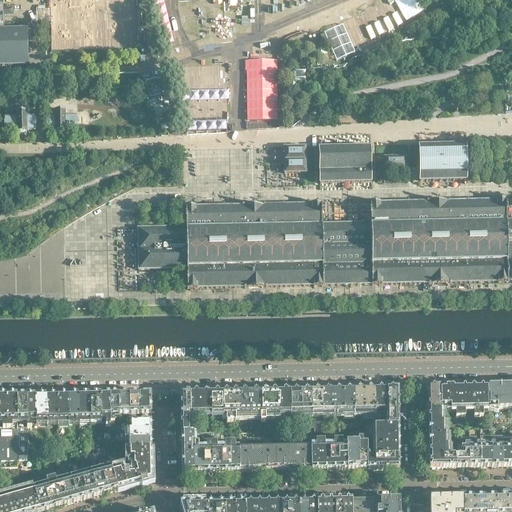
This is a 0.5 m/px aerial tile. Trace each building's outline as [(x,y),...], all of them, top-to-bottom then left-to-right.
[(13,9),(3,9),(0,9),(0,31),(10,32),(10,24),(3,25),(3,17),(13,17),(13,9)] [(23,31),(10,32),(0,31),(0,68),(20,68),(20,71),(26,71),(26,67),(27,67),(27,31),(23,31)] [(77,129),(76,120),(76,116),(65,116),(64,111),(54,111),(54,117),(46,117),(46,121),(46,130),(55,130),(55,132),(58,134),(62,134),(64,132),(65,132),(65,130),(77,129)] [(35,130),(35,121),(34,121),(34,117),(26,117),(26,112),(16,112),(16,117),(4,118),(5,122),(4,122),(5,131),(16,131),(16,133),(17,133),(19,135),(24,135),(26,133),(26,130),(35,130)] [(466,182),(466,145),(419,146),(420,183),(466,182)] [(305,161),(305,152),(305,148),(283,148),(283,161),(305,161)] [(371,183),(370,148),(318,149),(319,185),(371,183)] [(406,172),(406,163),(405,158),(384,159),(384,172),(406,172)] [(306,174),(305,161),(283,161),(284,174),(306,174)] [(507,263),(507,242),(506,221),(506,201),(496,201),(496,225),(486,225),(476,225),(467,226),(456,226),(456,202),(448,202),(435,202),(436,226),(419,261),(419,285),(428,285),(449,285),(450,285),(450,284),(497,283),(497,284),(508,283),(507,263)] [(476,225),(475,201),(466,202),(467,226),(476,225)] [(486,225),(485,201),(475,201),(476,225),(486,225)] [(496,225),(496,201),(495,201),(485,201),(486,225),(496,225)] [(436,226),(435,202),(426,202),(418,203),(418,227),(436,226)] [(467,226),(466,202),(456,202),(456,226),(467,226)] [(380,227),(379,203),(369,203),(370,224),(370,228),(380,227)] [(400,227),(399,203),(379,203),(380,227),(400,227)] [(418,227),(418,203),(399,203),(400,227),(418,227)] [(322,225),(321,204),(311,205),(311,229),(322,229),(322,225)] [(293,229),(292,205),(273,206),(274,230),(293,229)] [(311,229),(311,205),(292,205),(293,229),(311,229)] [(274,230),(273,206),(264,206),(261,206),(242,206),(234,207),(234,230),(274,230)] [(195,231),(195,207),(185,207),(186,228),(186,231),(195,231)] [(215,231),(214,207),(195,207),(195,231),(215,231)] [(234,230),(234,207),(214,207),(215,231),(234,230)] [(371,266),(371,262),(370,228),(370,224),(322,225),(322,229),(323,263),(323,267),(337,267),(357,266),(371,266)] [(400,227),(380,227),(370,228),(371,262),(381,262),(400,261),(419,261),(436,226),(418,227),(400,227)] [(170,249),(170,228),(137,228),(138,250),(170,249)] [(186,249),(186,231),(186,228),(170,228),(170,249),(186,249)] [(215,231),(195,231),(186,231),(186,249),(186,266),(196,266),(226,265),(246,265),(257,265),(285,264),(313,263),(323,263),(322,229),(311,229),(293,229),(274,230),(234,230),(215,231)] [(171,270),(170,249),(138,250),(138,271),(171,270)] [(187,270),(186,266),(186,249),(170,249),(171,270),(187,270)] [(400,285),(400,261),(381,262),(381,286),(400,285)] [(419,285),(419,261),(400,261),(400,285),(419,285)] [(381,286),(381,262),(371,262),(371,266),(371,286),(381,286)] [(313,287),(313,263),(285,264),(286,288),(313,287)] [(323,287),(323,267),(323,263),(313,263),(313,287),(323,287)] [(286,288),(285,264),(257,265),(258,289),(266,288),(286,288)] [(226,289),(226,265),(196,266),(197,290),(226,289)] [(246,289),(246,265),(226,265),(226,289),(244,289),(246,289)] [(258,289),(257,265),(246,265),(246,289),(258,289)] [(197,290),(196,266),(186,266),(187,270),(187,290),(197,290)] [(358,286),(357,266),(337,267),(338,287),(358,286)] [(371,286),(371,266),(357,266),(358,286),(371,286)] [(338,287),(337,267),(323,267),(323,287),(338,287)] [(131,282),(131,272),(119,272),(119,282),(131,282)] [(511,410),(511,388),(488,389),(488,411),(511,410)] [(451,413),(450,389),(438,390),(439,414),(442,414),(442,410),(445,410),(445,413),(451,413)] [(460,419),(459,389),(450,389),(451,413),(451,414),(455,413),(456,419),(460,419)] [(469,413),(468,389),(459,389),(460,419),(465,419),(465,413),(469,413)] [(478,419),(477,389),(468,389),(469,413),(473,413),(474,419),(478,419)] [(488,411),(488,389),(486,389),(477,389),(478,419),(483,419),(482,413),(487,413),(487,412),(488,412),(488,411)] [(439,414),(438,390),(430,390),(427,390),(427,392),(428,414),(439,414)] [(354,415),(353,391),(343,392),(343,416),(354,415)] [(364,415),(364,391),(353,391),(354,415),(364,415)] [(375,415),(374,391),(364,391),(364,415),(375,415)] [(386,428),(385,391),(374,391),(375,415),(375,428),(386,428)] [(398,428),(397,393),(397,391),(395,391),(394,391),(385,391),(386,428),(398,428)] [(301,417),(300,392),(289,393),(290,417),(301,417)] [(311,416),(311,392),(300,392),(301,417),(311,416)] [(322,416),(322,392),(311,392),(311,416),(322,416)] [(332,416),(332,392),(322,392),(322,416),(332,416)] [(343,416),(343,392),(332,392),(332,416),(343,416)] [(250,418),(249,393),(239,394),(239,418),(250,418)] [(260,417),(260,393),(249,393),(250,418),(260,417)] [(279,417),(279,393),(260,393),(260,417),(260,423),(265,423),(265,417),(279,417)] [(290,417),(289,393),(279,393),(279,417),(290,417)] [(200,417),(200,394),(189,395),(190,418),(200,417)] [(211,417),(210,394),(200,394),(200,417),(211,417)] [(221,418),(221,394),(210,394),(211,417),(211,418),(221,418)] [(230,424),(230,394),(221,394),(221,418),(226,418),(226,424),(230,424)] [(239,418),(239,394),(230,394),(230,424),(235,424),(235,418),(239,418)] [(140,416),(139,395),(129,396),(129,416),(140,416)] [(151,423),(150,397),(150,395),(139,395),(140,416),(142,416),(142,423),(151,423)] [(190,435),(190,418),(189,395),(180,395),(181,435),(190,435)] [(90,422),(89,396),(79,397),(79,423),(90,422)] [(101,420),(100,396),(89,396),(90,422),(101,422),(101,420)] [(110,428),(110,425),(109,396),(100,396),(101,420),(105,420),(105,428),(110,428)] [(119,419),(119,416),(118,396),(109,396),(110,425),(113,425),(113,419),(119,419)] [(129,416),(129,396),(118,396),(119,416),(129,416)] [(36,421),(35,397),(26,398),(27,430),(31,430),(31,422),(36,421)] [(47,423),(46,397),(35,397),(36,421),(36,423),(47,423)] [(58,423),(57,397),(46,397),(47,423),(58,423)] [(68,423),(68,397),(57,397),(58,423),(68,423)] [(79,423),(79,397),(68,397),(68,423),(79,423)] [(17,458),(16,398),(0,398),(0,478),(18,478),(17,458)] [(27,445),(27,430),(26,398),(16,398),(17,458),(28,458),(27,452),(27,445)] [(511,410),(488,411),(488,412),(489,426),(511,425),(511,410)] [(444,438),(444,426),(442,426),(442,414),(439,414),(428,414),(428,438),(444,438)] [(151,423),(142,423),(129,423),(129,433),(151,433),(151,423)] [(386,428),(375,428),(374,428),(374,439),(398,438),(398,428),(386,428)] [(151,442),(151,433),(129,433),(127,433),(127,442),(151,442)] [(193,455),(193,445),(193,435),(190,435),(181,435),(181,455),(193,455)] [(398,448),(398,438),(374,439),(374,449),(398,448)] [(446,438),(444,438),(428,438),(428,449),(447,449),(446,438)] [(367,459),(366,449),(366,440),(358,440),(358,445),(359,471),(367,471),(366,459),(367,459)] [(151,451),(151,442),(127,442),(127,451),(128,451),(151,451)] [(320,472),(320,443),(315,443),(315,449),(311,449),(311,450),(311,472),(320,472)] [(338,472),(337,443),(332,443),(333,449),(324,449),(323,443),(320,443),(320,472),(338,472)] [(347,472),(346,448),(345,448),(341,449),(341,443),(337,443),(338,472),(347,472)] [(212,474),(211,444),(207,444),(207,450),(202,450),(203,475),(212,474)] [(230,474),(229,444),(225,444),(225,450),(216,450),(216,444),(211,444),(212,474),(230,474)] [(239,474),(239,452),(238,451),(234,451),(234,444),(229,444),(230,474),(239,474)] [(203,475),(202,450),(198,451),(198,445),(193,445),(193,455),(194,475),(203,475)] [(359,471),(358,445),(345,445),(345,448),(346,448),(347,472),(359,471)] [(502,469),(501,448),(497,448),(497,451),(494,451),(494,445),(490,446),(490,448),(491,469),(502,469)] [(511,468),(511,445),(509,445),(509,451),(506,451),(506,448),(501,448),(502,469),(511,468)] [(469,469),(468,448),(468,446),(463,446),(463,451),(456,452),(456,457),(456,459),(453,459),(456,470),(469,469)] [(480,469),(479,446),(476,446),(476,451),(472,451),(472,448),(468,448),(469,469),(480,469)] [(491,469),(490,448),(486,448),(486,451),(483,451),(483,446),(479,446),(480,469),(491,469)] [(399,458),(398,448),(374,449),(375,459),(399,458)] [(449,460),(448,448),(447,449),(428,449),(429,467),(429,468),(429,470),(431,470),(432,470),(456,470),(453,459),(449,460)] [(311,472),(311,450),(275,451),(239,452),(239,474),(250,474),(250,473),(251,472),(257,471),(263,470),(265,471),(265,472),(285,471),(287,470),(299,471),(300,472),(300,473),(311,472)] [(151,461),(151,451),(128,451),(128,461),(129,461),(151,461)] [(194,475),(193,455),(181,455),(181,475),(194,475)] [(399,468),(399,458),(375,459),(367,459),(366,459),(367,471),(396,471),(399,471),(399,468)] [(151,470),(151,461),(129,461),(129,465),(132,465),(132,470),(134,470),(151,470)] [(127,489),(123,475),(121,470),(115,471),(115,469),(111,470),(117,492),(127,489)] [(117,492),(111,470),(101,473),(107,495),(117,492)] [(152,482),(151,470),(134,470),(135,474),(138,486),(152,482)] [(107,495),(101,473),(91,475),(97,498),(107,495)] [(138,486),(135,474),(123,475),(127,489),(138,486)] [(97,498),(91,475),(81,478),(87,500),(97,498)] [(87,500),(81,478),(71,481),(77,503),(87,500)] [(67,506),(61,484),(56,485),(55,480),(50,481),(58,509),(67,506)] [(58,509),(50,481),(46,482),(48,487),(43,489),(50,511),(58,509)] [(77,503),(71,481),(61,484),(67,506),(77,503)] [(39,511),(33,492),(31,484),(22,486),(24,494),(28,511),(39,511)] [(45,511),(50,511),(43,489),(33,492),(39,511),(45,511)] [(28,511),(24,494),(14,497),(18,511),(28,511)] [(18,511),(14,497),(4,500),(7,511),(18,511)] [(496,511),(496,498),(485,499),(485,511),(496,511)] [(507,511),(507,498),(496,498),(496,511),(507,511)] [(462,511),(462,499),(429,500),(429,511),(462,511)] [(474,511),(474,499),(462,499),(462,511),(474,511)] [(485,511),(485,499),(474,499),(474,511),(485,511)] [(399,511),(399,500),(391,501),(389,500),(387,500),(385,501),(350,501),(350,511),(399,511)] [(350,511),(350,501),(341,502),(341,511),(350,511)] [(298,511),(299,502),(290,503),(289,511),(298,511)] [(307,511),(308,502),(299,502),(298,511),(307,511)] [(316,511),(316,502),(308,502),(307,511),(316,511)] [(324,511),(324,502),(316,502),(316,511),(324,511)] [(332,511),(333,502),(324,502),(324,511),(332,511)] [(341,511),(341,502),(333,502),(332,511),(341,511)] [(253,511),(254,503),(245,504),(244,511),(253,511)] [(262,511),(263,503),(254,503),(253,511),(262,511)] [(271,511),(272,503),(263,503),(262,511),(271,511)] [(280,511),(281,503),(272,503),(271,511),(280,511)] [(289,511),(290,503),(281,503),(280,511),(289,511)]
